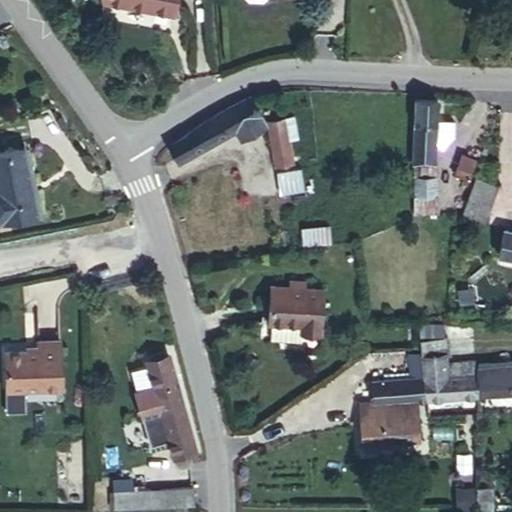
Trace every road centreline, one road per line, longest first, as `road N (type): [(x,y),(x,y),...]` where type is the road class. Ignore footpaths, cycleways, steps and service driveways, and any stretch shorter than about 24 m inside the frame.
road 1 (residential): [(511,80),(276,73),(235,85),(120,146)]
road 2 (unclassified): [(120,146),(145,190),(193,332),(222,511)]
road 3 (unclassified): [(12,0),(120,146)]
road 4 (unknown): [(145,190),(23,254)]
